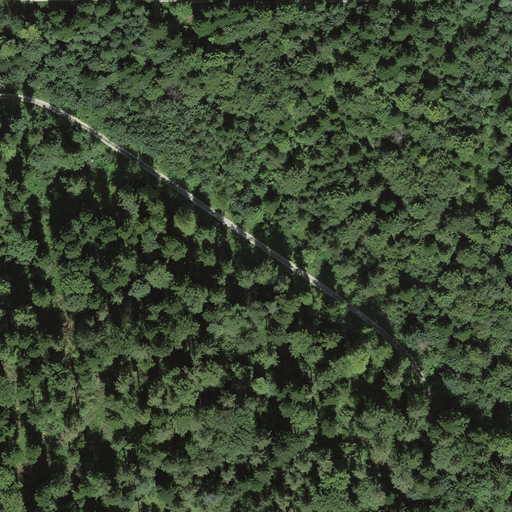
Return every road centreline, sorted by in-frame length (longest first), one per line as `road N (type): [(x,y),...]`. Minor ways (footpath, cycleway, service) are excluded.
road 1 (track): [(384,511),(431,434),(426,389),(407,352),(114,146),(28,102),(0,98)]
road 2 (track): [(161,0),(341,0)]
